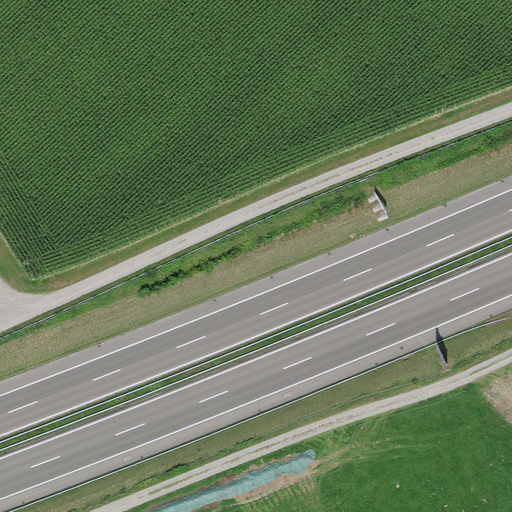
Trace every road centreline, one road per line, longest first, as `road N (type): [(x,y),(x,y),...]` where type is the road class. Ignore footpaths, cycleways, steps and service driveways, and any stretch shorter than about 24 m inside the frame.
road 1 (track): [(511,112),(0,332)]
road 2 (motorway): [(511,210),(0,416)]
road 3 (motorway): [(0,479),(511,275)]
road 4 (track): [(109,511),(511,356)]
